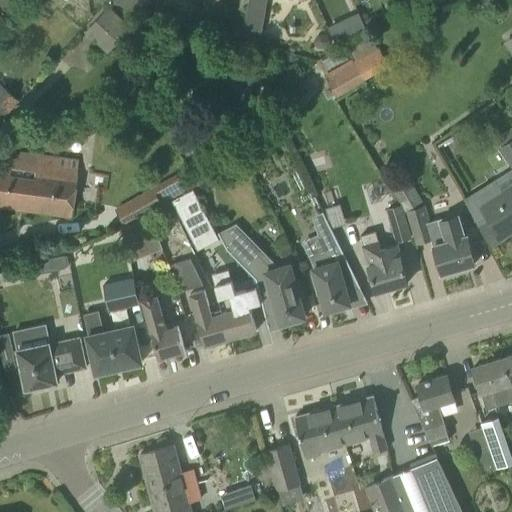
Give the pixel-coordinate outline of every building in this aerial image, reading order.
[(248,0),(244,27),(262,30),(266,0),(248,0)] [(108,6),(84,33),(107,53),(131,27),(108,6)] [(358,12),(328,27),(336,44),(366,29),(358,12)] [(364,80),(388,65),(378,48),(370,36),(349,49),(356,61),(354,63),(364,80)] [(337,95),(364,80),(354,63),(350,65),(348,61),(325,74),(327,78),(337,95)] [(320,77),(300,88),(307,100),(326,89),(320,77)] [(0,119),(17,103),(16,102),(29,88),(20,79),(8,92),(0,84),(0,119)] [(511,142),(503,148),(511,163),(511,142)] [(0,206),(17,209),(23,169),(34,171),(36,155),(5,151),(3,167),(0,166),(0,206)] [(76,160),(36,155),(34,171),(23,169),(17,209),(69,216),(76,160)] [(186,193),(177,176),(115,208),(124,226),(154,211),(172,200),(186,193)] [(496,179),(464,198),(479,225),(480,228),(491,245),(503,237),(499,231),(511,223),(511,185),(503,191),(498,183),(496,179)] [(392,191),(402,206),(404,210),(422,202),(409,180),(392,191)] [(194,189),(186,193),(172,200),(179,214),(180,214),(197,249),(219,238),(194,189)] [(432,227),(437,245),(434,245),(442,273),(474,264),(466,237),(456,201),(444,204),(449,222),(432,227)] [(402,206),(386,211),(396,243),(413,238),(404,210),(402,206)] [(433,238),(424,208),(409,213),(417,243),(433,238)] [(360,287),(323,211),(322,212),(325,217),(316,222),(325,252),(311,256),(316,267),(313,268),(315,273),(312,274),(318,293),(320,293),(325,310),(331,309),(331,312),(344,309),(343,306),(350,304),(347,292),(358,286),(359,288),(360,287)] [(123,229),(133,253),(150,246),(146,235),(152,232),(148,221),(141,224),(140,222),(123,229)] [(238,224),(219,234),(227,249),(256,279),(262,303),(265,316),(266,315),(266,314),(277,311),(280,323),(287,321),(288,325),(301,321),(300,318),(305,316),(300,298),(302,297),(298,282),(295,283),(290,265),(280,267),(238,224)] [(369,266),(371,273),(376,292),(408,283),(396,244),(380,249),(375,231),(361,235),(370,266),(369,266)] [(65,267),(64,256),(41,257),(41,269),(65,267)] [(135,259),(132,260),(138,273),(145,270),(140,258),(140,257),(135,259)] [(229,270),(213,275),(224,313),(223,313),(230,338),(256,330),(249,306),(261,303),(256,288),(236,294),(229,270)] [(103,284),(109,311),(139,304),(133,277),(103,284)] [(204,345),(218,341),(221,344),(228,342),(229,338),(230,338),(223,313),(210,317),(202,290),(190,293),(198,320),(197,321),(204,345)] [(185,351),(178,326),(167,329),(158,297),(144,301),(153,333),(151,334),(158,358),(185,351)] [(142,362),(133,325),(104,332),(99,310),(83,314),(88,335),(87,335),(96,373),(142,362)] [(18,349),(26,388),(29,388),(30,392),(44,389),(43,385),(57,382),(56,374),(86,367),(80,337),(49,344),(49,343),(18,349)] [(511,354),(503,358),(511,387),(511,354)] [(497,404),(511,399),(511,387),(503,358),(473,367),(486,410),(498,406),(497,404)] [(455,400),(453,394),(447,375),(418,384),(421,396),(410,399),(432,445),(449,439),(439,404),(455,400)] [(334,406),(344,442),(369,436),(373,451),(387,447),(373,396),(334,406)] [(334,406),(295,417),(306,457),(320,454),(319,449),(344,442),(334,406)] [(497,467),(511,461),(511,455),(498,416),(481,422),(490,449),(497,467)] [(299,485),(289,444),(266,450),(277,491),(299,485)] [(173,445),(140,454),(155,511),(191,511),(184,485),(173,445)] [(497,467),(490,449),(477,454),(484,472),(497,467)] [(393,475),(365,486),(375,511),(462,511),(438,457),(437,457),(435,452),(410,463),(411,468),(393,475)] [(251,486),(236,491),(240,504),(255,498),(251,486)]
